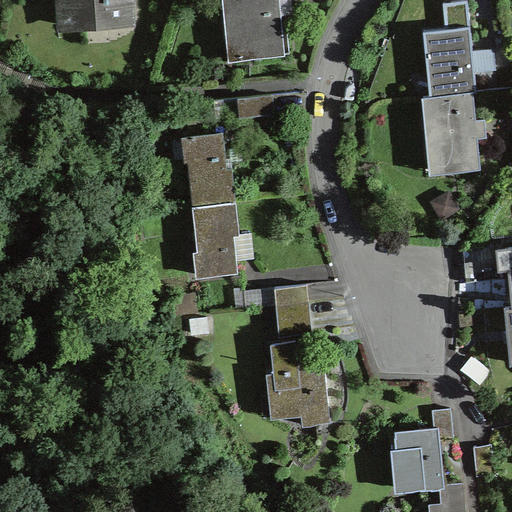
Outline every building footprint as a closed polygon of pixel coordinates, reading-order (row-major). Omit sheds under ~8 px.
[(130,20),(128,0),(62,0),(64,24),(130,20)] [(279,0),(225,0),(231,58),(285,53),(279,0)] [(446,27),(425,29),(431,94),(431,95),(472,91),(477,91),(468,0),(462,0),(444,2),(446,27)] [(474,119),(472,91),(431,95),(431,94),(424,95),(429,156),(446,155),(448,170),(479,167),(476,135),(482,135),(480,118),(474,119)] [(272,94),(240,97),(241,113),(274,111),(272,94)] [(226,168),(223,132),(183,135),(185,158),(190,158),(195,204),(234,201),(231,179),(233,179),(232,167),(226,168)] [(234,201),(195,204),(199,250),(196,250),(198,273),(236,269),(232,223),(236,223),(234,201)] [(408,209),(406,239),(439,241),(441,211),(408,209)] [(500,267),(498,248),(497,241),(462,244),(466,282),(501,278),(500,267)] [(509,266),(511,295),(511,246),(498,248),(500,267),(509,266)] [(276,285),(277,302),(310,299),(308,282),(276,285)] [(310,299),(277,302),(280,334),(313,331),(310,299)] [(484,307),(459,310),(461,326),(486,323),(484,307)] [(303,423),(332,420),(326,358),(298,361),(296,338),(272,341),(279,414),(302,412),(303,423)] [(437,426),(438,439),(454,437),(451,407),(434,408),(435,426),(437,426)] [(437,426),(435,426),(403,429),(405,447),(398,448),(402,486),(424,484),(424,486),(443,485),(438,439),(437,426)] [(493,443),(476,445),(479,475),(496,474),(493,443)]
